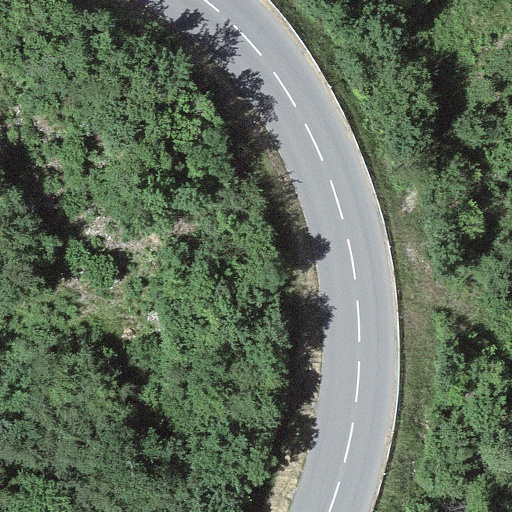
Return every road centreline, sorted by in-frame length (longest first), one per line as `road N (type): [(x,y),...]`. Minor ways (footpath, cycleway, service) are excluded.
road 1 (secondary): [(333,511),(360,397),(354,255),(311,129),(274,71),(206,0)]
road 2 (track): [(435,0),(443,49),(406,230),(354,255)]
